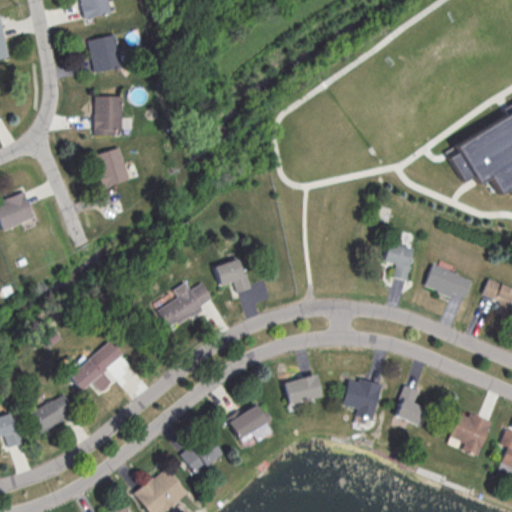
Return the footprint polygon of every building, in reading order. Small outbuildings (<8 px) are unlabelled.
[(77,0),(104,0),(107,12),(81,18),(77,0)] [(86,39),(112,33),(119,65),(93,71),(86,39)] [(119,94),(92,95),(92,134),(111,134),(111,128),(120,128),(119,94)] [(454,146),(505,115),(501,109),(504,107),(511,102),(511,193),(511,194),(507,187),(498,193),(488,176),(477,182),(475,179),(472,175),(463,180),(448,157),(458,151),(456,149),(454,146)] [(99,186),(127,178),(118,146),(90,154),(99,186)] [(0,227),(0,199),(21,191),(32,217),(1,230),(0,227)] [(384,241),(379,259),(394,263),(391,275),(404,278),(408,264),(405,263),(409,247),(384,241)] [(210,265),(216,284),(230,279),(234,290),(247,286),(243,272),(239,273),(234,257),(210,265)] [(457,273),(430,263),(422,284),(449,294),(450,291),(463,296),(469,279),(457,274),(457,273)] [(511,286),(486,276),(479,292),(497,300),(492,312),(505,317),(511,303),(511,286)] [(200,308),(197,304),(209,297),(199,281),(187,288),(181,278),(168,287),(174,295),(154,308),(167,329),(200,308)] [(84,358),(108,338),(120,351),(102,366),(104,368),(99,372),(97,369),(95,371),(84,358)] [(64,375),(77,390),(89,380),(96,389),(107,380),(99,372),(97,369),(95,371),(84,358),(64,375)] [(281,381),(286,403),(319,395),(314,373),(281,381)] [(356,381),(346,378),(340,404),(356,408),(354,414),(370,418),(379,383),(357,377),(356,381)] [(416,425),(424,407),(410,401),(415,390),(402,384),(396,398),(399,399),(393,414),(416,425)] [(48,398),(24,413),(36,432),(60,417),(58,415),(70,408),(60,392),(49,399),(48,398)] [(254,403),(264,420),(236,438),(225,421),(254,403)] [(0,413),(0,433),(2,433),(6,444),(19,440),(14,426),(11,427),(6,411),(0,413)] [(466,415),(456,411),(447,436),(462,442),(460,447),(475,454),(489,420),(467,412),(466,415)] [(511,430),(503,427),(497,442),(504,445),(497,463),(511,469),(511,430)] [(204,433),(219,451),(193,472),(179,454),(204,433)] [(164,465),(184,491),(157,511),(147,511),(131,492),(164,465)] [(101,511),(119,501),(125,511),(101,511)]
